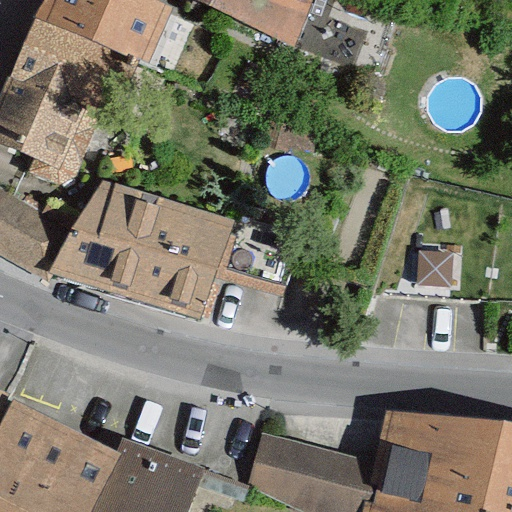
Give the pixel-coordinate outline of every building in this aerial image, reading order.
[(125,0),(48,0),(0,96),(0,153),(64,190),(154,13),(125,0)] [(126,0),(282,64),(307,0),(126,0)] [(203,317),(240,220),(103,187),(61,274),(203,317)] [(0,188),(0,252),(41,272),(66,220),(0,188)] [(0,415),(0,511),(82,511),(100,483),(0,415)] [(511,511),(511,437),(379,417),(370,467),(354,511),(511,511)] [(354,511),(370,467),(256,436),(245,496),(279,511),(354,511)] [(100,483),(82,511),(183,511),(195,480),(114,446),(100,483)]
